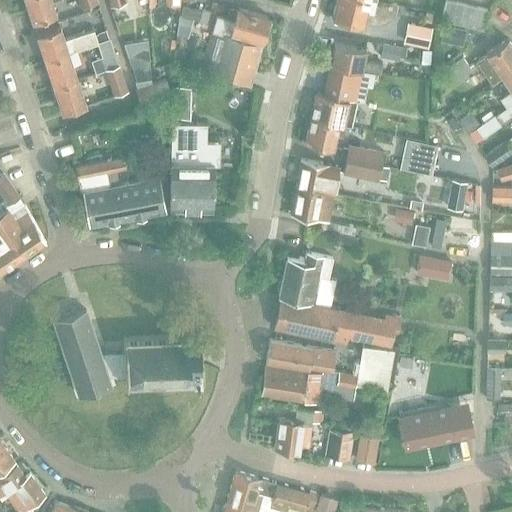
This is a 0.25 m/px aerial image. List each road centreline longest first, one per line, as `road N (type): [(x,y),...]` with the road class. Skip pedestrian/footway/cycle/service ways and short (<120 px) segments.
road 1 (tertiary): [(204,285),(248,244),(309,0)]
road 2 (residential): [(209,445),(392,485),(511,465)]
road 3 (residential): [(68,249),(0,38)]
road 4 (residential): [(174,477),(89,482),(53,463),(0,403)]
road 5 (tertiary): [(209,445),(225,411),(234,347),(230,319),(204,285)]
road 6 (residential): [(204,285),(161,254),(68,249)]
